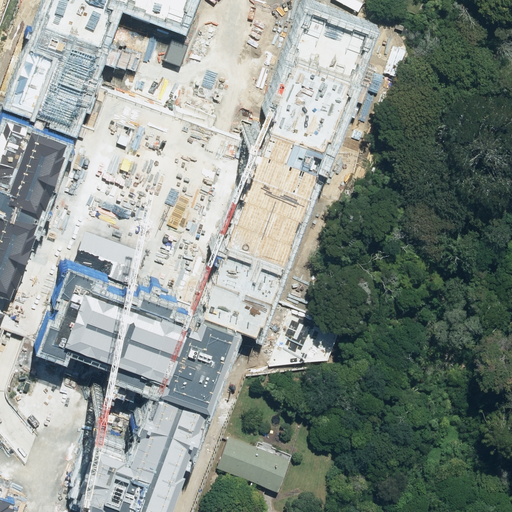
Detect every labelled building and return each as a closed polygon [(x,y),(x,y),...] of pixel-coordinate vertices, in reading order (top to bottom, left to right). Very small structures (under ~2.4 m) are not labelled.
[(197,0),(46,0),(5,110),(76,136),(122,13),(184,36),(197,0)] [(66,263),(33,350),(161,397),(136,465),(97,450),(76,506),(93,511),(169,511),(238,330),(257,337),(369,38),(312,17),(201,313),(66,263)] [(0,123),(0,298),(12,303),(72,145),(2,119),(0,123)] [(0,339),(10,310),(0,306),(0,511),(16,511),(19,505),(0,497),(0,339)] [(289,458),(229,436),(217,467),(277,490),(289,458)]
